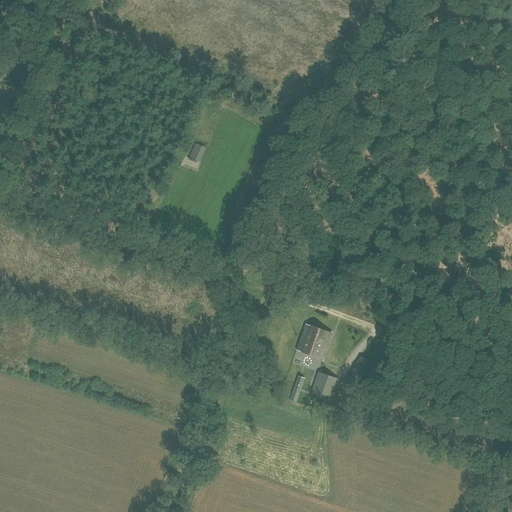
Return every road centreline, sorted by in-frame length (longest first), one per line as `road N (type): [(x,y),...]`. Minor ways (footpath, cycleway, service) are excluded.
road 1 (track): [(511,376),(0,197)]
road 2 (track): [(404,0),(270,289)]
road 3 (track): [(64,0),(0,160)]
